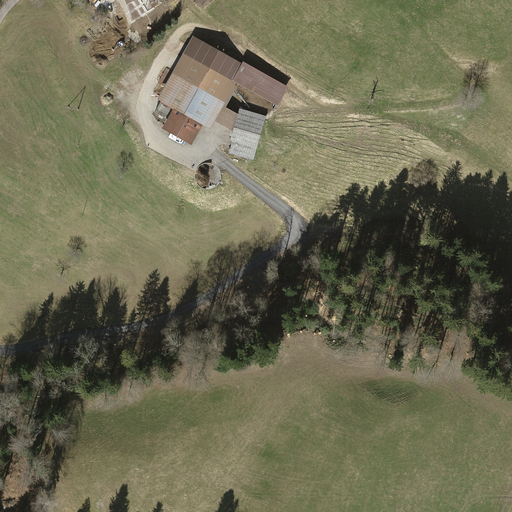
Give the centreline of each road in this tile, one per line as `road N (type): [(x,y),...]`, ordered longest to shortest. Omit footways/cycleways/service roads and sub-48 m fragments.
road 1 (track): [(393,0),(478,84),(438,105),(330,111),(193,29),(171,39),(140,102),(156,139),(181,153)]
road 2 (unclassified): [(0,343),(86,339),(205,293),(298,243),(300,225),(202,146)]
